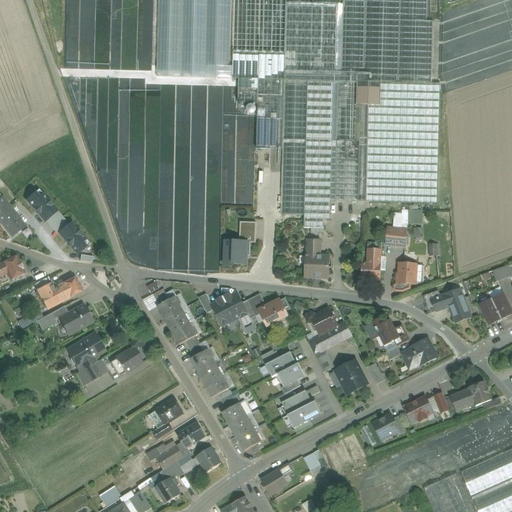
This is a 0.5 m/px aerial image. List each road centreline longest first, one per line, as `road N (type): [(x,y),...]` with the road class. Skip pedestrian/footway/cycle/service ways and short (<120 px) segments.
road 1 (residential): [(124,271),(402,306),(473,357)]
road 2 (unclassified): [(124,271),(29,0)]
road 3 (secondary): [(473,357),(244,476)]
road 4 (unclassified): [(244,476),(131,295)]
road 5 (track): [(402,306),(511,260)]
